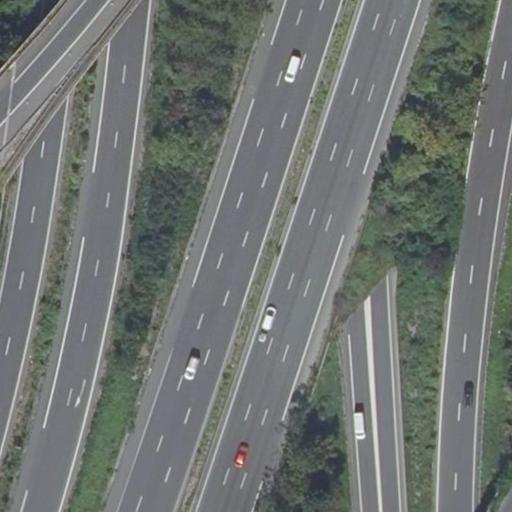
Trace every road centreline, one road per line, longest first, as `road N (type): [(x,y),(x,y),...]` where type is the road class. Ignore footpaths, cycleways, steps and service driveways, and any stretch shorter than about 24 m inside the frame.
road 1 (motorway): [(315,0),(145,511)]
road 2 (motorway): [(224,511),(391,0)]
road 3 (motorway): [(129,0),(95,273),(38,511)]
road 4 (motorway): [(343,0),(354,319),(375,511)]
road 5 (motorway): [(373,0),(385,511)]
road 6 (motorway): [(455,511),(464,344),(511,41)]
road 7 (motorway): [(63,0),(0,382)]
road 8 (motorway): [(101,0),(0,117)]
